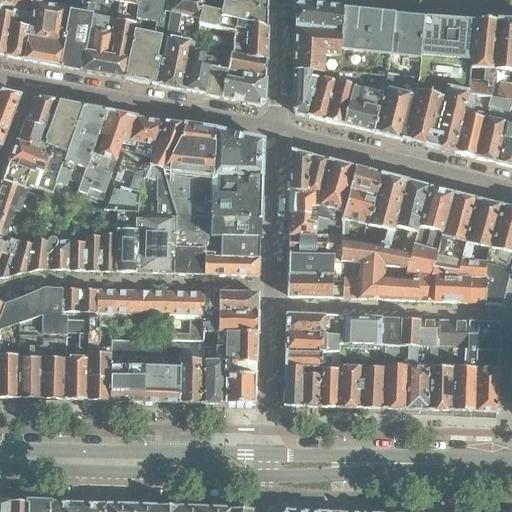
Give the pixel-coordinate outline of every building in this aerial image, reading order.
[(0,0),(0,3),(32,10),(34,2),(42,3),(42,0),(0,0)] [(83,0),(83,3),(82,8),(85,8),(84,12),(89,13),(88,16),(95,17),(97,0),(83,0)] [(111,0),(111,4),(139,9),(140,2),(140,0),(111,0)] [(140,2),(139,9),(136,22),(158,26),(156,38),(164,40),(169,16),(174,17),(177,0),(149,0),(149,4),(140,2)] [(177,0),(174,17),(203,23),(206,11),(207,0),(177,0)] [(225,0),(225,3),(227,3),(268,13),(273,14),(273,0),(225,0)] [(30,26),(29,29),(23,62),(24,62),(62,69),(70,13),(71,9),(42,3),(34,2),(32,10),(31,18),(30,26)] [(227,3),(224,15),(206,11),(202,27),(221,32),(223,20),(267,30),(268,13),(227,3)] [(341,33),(343,10),(316,6),(301,4),(296,9),(295,30),(295,32),(341,33)] [(341,33),(340,52),(389,57),(393,15),(343,10),(341,33)] [(0,12),(0,56),(6,58),(12,26),(14,15),(0,12)] [(70,13),(62,69),(81,73),(84,74),(88,52),(95,17),(88,16),(70,13)] [(30,26),(31,18),(14,15),(12,23),(30,26)] [(417,81),(424,18),(393,15),(389,57),(388,74),(387,77),(417,81)] [(95,17),(88,52),(84,74),(125,81),(134,34),(136,25),(95,17)] [(203,23),(174,17),(170,39),(198,45),(202,27),(203,23)] [(417,81),(414,93),(442,100),(445,89),(464,93),(465,84),(467,72),(476,22),(468,21),(468,20),(460,19),(460,21),(438,19),(438,17),(430,17),(430,18),(424,18),(417,81)] [(267,47),(267,30),(223,20),(221,32),(235,36),(235,43),(267,47)] [(491,74),(498,23),(476,22),(467,72),(482,73),(480,85),(465,84),(464,93),(467,94),(488,98),(491,74)] [(511,24),(498,23),(491,74),(511,75),(511,24)] [(12,26),(6,58),(23,62),(29,29),(12,26)] [(341,33),(295,32),(294,73),(295,73),(307,73),(319,74),(320,60),(339,60),(340,52),(341,33)] [(134,34),(125,81),(158,88),(163,63),(160,62),(164,40),(156,38),(134,34)] [(165,63),(163,63),(158,88),(188,93),(196,57),(197,51),(198,45),(170,39),(165,63)] [(235,43),(234,59),(266,63),(267,47),(235,43)] [(213,72),(216,73),(217,68),(212,67),(213,60),(196,57),(188,93),(208,97),(213,72)] [(231,75),(247,78),(270,82),(270,67),(234,59),(231,75)] [(231,75),(216,73),(213,72),(208,97),(226,101),(229,82),(231,75)] [(295,73),(294,73),(293,99),(292,112),(295,116),(313,120),(316,81),(307,81),(307,73),(295,73)] [(383,94),(373,134),(403,142),(414,93),(417,81),(387,77),(385,87),(399,91),(398,97),(383,94)] [(246,86),(229,82),(226,101),(265,109),(269,105),(270,82),(247,78),(246,86)] [(334,84),(316,81),(313,120),(327,123),(334,84)] [(334,84),(327,123),(345,128),(352,88),(334,84)] [(498,86),(496,101),(510,103),(511,88),(498,86)] [(383,94),(352,88),(345,128),(373,134),(383,94)] [(467,96),(467,94),(464,93),(445,89),(442,100),(431,149),(454,155),(467,96)] [(20,98),(20,97),(2,93),(0,98),(0,151),(4,141),(20,98)] [(431,149),(442,100),(414,93),(403,142),(431,149)] [(491,100),(467,96),(454,155),(475,160),(491,100)] [(33,99),(25,123),(52,133),(61,105),(33,99)] [(491,100),(475,160),(497,165),(509,112),(510,103),(496,101),(491,100)] [(52,133),(46,149),(69,158),(86,110),(79,108),(76,105),(68,104),(64,105),(61,105),(52,133)] [(69,158),(66,167),(76,171),(87,174),(93,158),(99,139),(108,114),(86,110),(69,158)] [(511,112),(509,112),(497,165),(511,168),(511,112)] [(82,188),(79,197),(104,205),(124,146),(126,147),(136,119),(108,114),(99,139),(104,141),(97,160),(93,158),(87,174),(82,188)] [(126,147),(125,151),(151,159),(166,124),(136,119),(126,147)] [(25,123),(17,145),(42,153),(44,154),(46,149),(52,133),(25,123)] [(151,159),(144,180),(156,181),(157,218),(177,218),(162,170),(179,144),(184,127),(166,124),(151,159)] [(179,144),(162,170),(177,218),(176,249),(205,250),(211,238),(211,225),(213,179),(215,131),(184,127),(179,144)] [(215,131),(213,179),(261,181),(263,142),(215,131)] [(12,158),(8,167),(35,177),(36,174),(43,177),(45,177),(51,161),(40,158),(42,153),(17,145),(16,147),(13,148),(10,155),(12,158)] [(307,193),(309,158),(291,153),(291,182),(288,182),(288,191),(290,191),(307,193)] [(307,193),(318,194),(320,195),(327,163),(309,158),(307,193)] [(327,163),(320,195),(321,207),(320,216),(328,217),(342,220),(353,170),(327,163)] [(63,166),(55,187),(63,190),(69,192),(71,184),(76,171),(66,167),(63,166)] [(4,179),(2,185),(28,194),(29,189),(38,192),(40,186),(43,177),(36,174),(35,177),(8,167),(5,169),(3,176),(4,179)] [(353,170),(342,220),(349,223),(366,227),(378,177),(353,170)] [(76,171),(71,184),(82,188),(87,174),(76,171)] [(112,184),(103,211),(121,213),(126,213),(139,214),(140,193),(145,174),(138,172),(137,178),(133,177),(129,190),(112,184)] [(380,248),(346,243),(344,261),(359,264),(358,282),(358,303),(416,304),(416,303),(417,283),(380,281),(381,267),(406,272),(409,259),(400,257),(386,253),(390,236),(404,183),(378,177),(366,227),(384,232),(380,248)] [(213,179),(211,225),(260,226),(261,181),(213,179)] [(404,183),(390,236),(405,239),(400,257),(409,259),(411,251),(427,189),(404,183)] [(2,185),(0,190),(0,198),(23,206),(28,194),(2,185)] [(40,186),(38,192),(44,194),(52,197),(54,191),(40,186)] [(54,191),(52,197),(55,198),(60,200),(63,190),(55,187),(54,191)] [(435,257),(451,196),(428,190),(428,189),(427,189),(411,251),(435,257)] [(318,207),(318,194),(307,193),(290,191),(290,198),(288,198),(287,209),(290,209),(290,213),(320,216),(321,207),(318,207)] [(44,194),(38,212),(49,216),(55,198),(52,197),(44,194)] [(34,196),(30,207),(39,210),(43,199),(34,196)] [(457,278),(476,202),(451,196),(435,257),(430,280),(434,280),(444,281),(444,284),(452,284),(452,278),(457,278)] [(0,198),(0,217),(12,221),(14,215),(20,217),(23,206),(0,198)] [(490,250),(500,208),(476,202),(457,278),(468,279),(482,280),(485,268),(487,262),(486,262),(472,261),(473,258),(471,258),(472,247),(490,250)] [(510,274),(511,264),(511,211),(500,208),(490,250),(486,262),(487,262),(485,268),(510,274)] [(118,237),(117,275),(137,275),(139,218),(139,216),(126,216),(126,213),(121,213),(121,216),(118,216),(118,237)] [(0,217),(0,235),(6,238),(10,227),(12,221),(0,217)] [(314,219),(290,217),(289,237),(312,239),(314,219)] [(340,241),(342,220),(328,217),(328,221),(329,221),(328,233),(337,234),(336,241),(340,241)] [(139,218),(137,275),(175,276),(176,249),(177,218),(157,218),(139,218)] [(348,242),(349,223),(342,220),(340,241),(346,242),(348,242)] [(211,225),(211,238),(216,238),(260,240),(260,226),(211,225)] [(101,238),(100,274),(117,275),(118,237),(101,236),(101,238)] [(326,240),(312,239),(289,237),(289,255),(324,258),(326,240)] [(87,245),(86,274),(100,274),(101,238),(99,238),(87,238),(87,245)] [(205,250),(204,277),(219,277),(258,278),(259,260),(215,259),(216,238),(211,238),(205,250)] [(216,238),(215,259),(259,260),(260,240),(216,238)] [(6,239),(0,259),(0,281),(10,279),(22,243),(6,239)] [(34,247),(27,275),(41,273),(48,273),(50,257),(51,257),(58,250),(58,243),(57,240),(54,239),(51,239),(48,241),(48,244),(35,241),(34,247)] [(346,243),(346,242),(340,241),(336,241),(326,240),(324,258),(333,259),(340,260),(339,266),(344,266),(344,261),(346,243)] [(22,243),(10,279),(27,275),(34,247),(22,243)] [(50,257),(48,273),(69,274),(69,243),(58,243),(58,250),(51,257),(50,257)] [(69,243),(69,274),(86,274),(87,245),(77,244),(76,244),(69,243)] [(176,249),(175,276),(204,277),(205,250),(176,249)] [(430,280),(435,257),(411,251),(409,259),(406,272),(407,277),(417,277),(417,283),(416,303),(433,303),(434,280),(430,280)] [(359,264),(344,261),(344,266),(339,266),(340,260),(333,259),(324,258),(289,255),(288,277),(341,281),(358,282),(359,264)] [(508,282),(510,274),(485,268),(482,280),(485,280),(484,306),(502,307),(508,282)] [(341,300),(341,281),(288,277),(287,296),(289,299),(293,299),(293,298),(341,300)] [(467,306),(468,279),(457,278),(452,278),(452,284),(444,284),(444,281),(434,280),(433,303),(467,306)] [(485,280),(482,280),(468,279),(467,306),(484,306),(485,280)] [(341,300),(341,302),(358,303),(358,282),(341,281),(341,300)] [(5,306),(1,334),(20,327),(40,319),(41,319),(41,341),(66,341),(67,319),(61,319),(62,292),(44,291),(5,306)] [(62,292),(61,319),(67,319),(79,320),(80,292),(62,292)] [(80,292),(79,320),(89,320),(97,321),(98,293),(80,292)] [(98,293),(97,321),(102,321),(102,328),(108,330),(108,321),(115,321),(116,293),(98,293)] [(116,293),(115,321),(135,321),(135,294),(116,293)] [(151,294),(150,322),(168,322),(169,294),(151,294)] [(169,294),(168,322),(190,323),(203,323),(204,314),(204,295),(169,294)] [(204,295),(204,314),(257,315),(258,296),(204,295)] [(203,329),(203,333),(257,333),(257,315),(204,314),(203,323),(203,329)] [(287,316),(286,334),(324,338),(325,317),(296,316),(287,316)] [(325,317),(324,338),(324,354),(338,354),(339,345),(343,345),(344,319),(330,318),(325,317)] [(19,361),(18,400),(39,401),(40,361),(40,349),(41,341),(41,319),(40,319),(20,327),(19,361)] [(66,362),(64,402),(86,402),(89,320),(79,320),(67,319),(66,341),(66,362)] [(338,354),(339,359),(361,360),(361,368),(385,369),(385,367),(385,358),(385,347),(381,347),(382,320),(344,319),(343,345),(339,345),(338,354)] [(89,320),(86,402),(87,402),(109,403),(110,358),(110,350),(101,349),(102,347),(102,328),(102,321),(97,321),(89,320)] [(382,320),(381,347),(385,347),(408,348),(407,359),(430,360),(436,360),(447,360),(447,349),(438,349),(439,322),(382,320)] [(439,322),(438,349),(447,349),(468,350),(469,323),(439,322)] [(469,323),(468,350),(476,350),(499,351),(500,325),(469,323)] [(0,399),(18,400),(19,361),(20,327),(1,334),(0,334),(0,399)] [(203,344),(203,348),(226,349),(225,362),(256,364),(257,333),(203,333),(203,335),(203,344)] [(286,334),(286,353),(321,354),(324,354),(324,338),(286,334)] [(165,338),(165,342),(166,342),(166,343),(173,343),(185,343),(186,343),(186,335),(166,335),(166,338),(165,338)] [(186,335),(186,343),(190,343),(201,343),(201,344),(203,344),(203,338),(203,335),(190,335),(186,335)] [(40,361),(39,401),(64,402),(66,362),(66,341),(41,341),(40,349),(40,361)] [(166,343),(165,359),(179,359),(178,405),(201,406),(202,362),(190,362),(190,352),(172,352),(173,343),(166,343)] [(408,348),(385,347),(385,358),(385,367),(385,369),(383,411),(405,411),(407,359),(408,348)] [(202,362),(201,406),(224,406),(225,362),(226,349),(203,348),(202,361),(202,362)] [(430,360),(429,412),(451,413),(453,369),(466,370),(466,361),(467,361),(468,350),(447,349),(447,360),(436,360),(430,360)] [(453,369),(451,413),(474,414),(476,370),(475,370),(476,350),(468,350),(467,361),(466,361),(466,370),(453,369)] [(476,350),(475,370),(476,370),(474,414),(497,414),(498,371),(499,351),(476,350)] [(286,353),(285,368),(305,369),(321,370),(321,354),(286,353)] [(110,358),(109,403),(126,403),(127,368),(127,358),(124,358),(117,358),(110,358)] [(144,368),(144,404),(161,404),(162,359),(159,359),(153,359),(153,368),(144,368)] [(162,359),(161,404),(178,405),(179,359),(165,359),(162,359)] [(407,359),(405,411),(429,412),(430,360),(407,359)] [(225,362),(224,406),(255,406),(255,401),(256,364),(225,362)] [(127,368),(126,403),(144,404),(144,368),(127,368)] [(284,404),(284,408),(288,408),(302,409),(302,408),(305,369),(285,368),(284,404)] [(338,370),(338,409),(361,410),(361,368),(338,368),(338,370)] [(385,369),(361,368),(361,410),(383,411),(385,369)] [(305,369),(302,408),(320,409),(321,370),(305,369)] [(321,370),(320,409),(338,409),(338,370),(321,370)] [(0,502),(0,511),(9,511),(10,503),(0,502)] [(28,511),(29,504),(10,503),(9,511),(28,511)]
